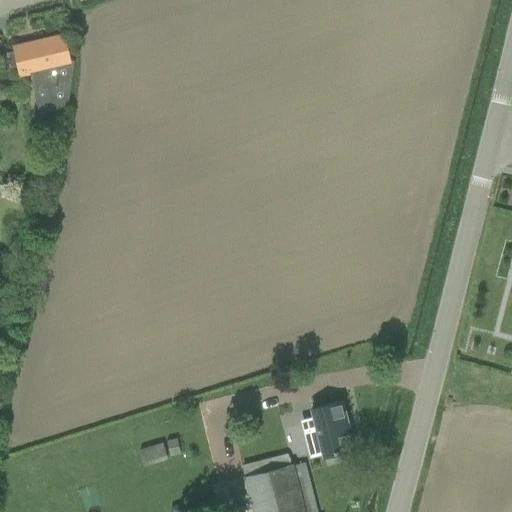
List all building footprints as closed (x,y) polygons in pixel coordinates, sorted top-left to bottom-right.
[(70,64),(63,35),(15,46),(21,75),(30,73),(39,116),(68,110),(75,63),(70,64)] [(313,421),(303,424),(311,455),(321,453),(323,458),(339,454),(338,452),(354,448),(348,426),(347,427),(344,418),(346,418),(342,401),(310,409),(313,421)] [(180,454),(177,438),(167,441),(170,456),(180,454)] [(168,459),(163,442),(139,450),(144,466),(168,459)] [(316,511),(304,462),(291,466),(272,471),(245,477),(244,478),(252,511),(316,511)]
